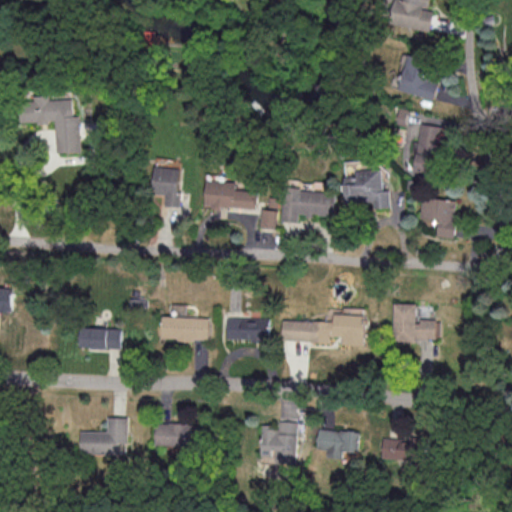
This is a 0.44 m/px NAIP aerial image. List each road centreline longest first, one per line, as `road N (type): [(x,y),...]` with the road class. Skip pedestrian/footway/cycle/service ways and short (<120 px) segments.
road 1 (residential): [(0,242),(452,268),(498,261),(504,220),(475,97),(468,0)]
road 2 (residential): [(511,418),(235,385),(0,378)]
